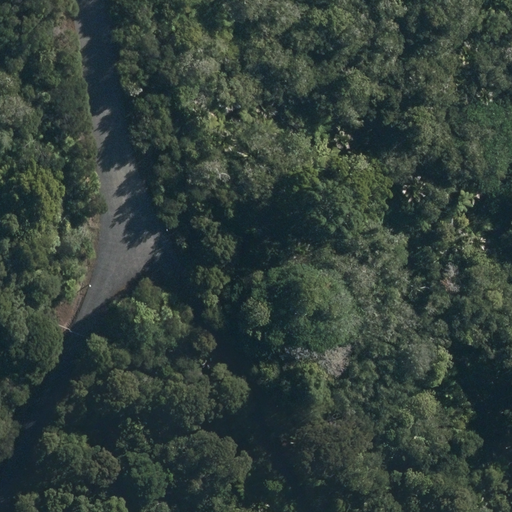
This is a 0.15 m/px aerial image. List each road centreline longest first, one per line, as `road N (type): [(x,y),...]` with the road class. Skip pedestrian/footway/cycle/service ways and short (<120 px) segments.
road 1 (residential): [(281,511),(184,330),(117,241)]
road 2 (residential): [(0,466),(117,241)]
road 3 (residential): [(117,241),(72,0)]
